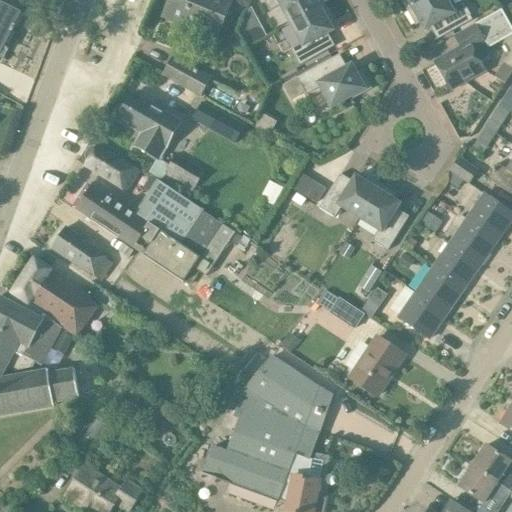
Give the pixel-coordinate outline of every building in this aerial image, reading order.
[(171,0),(163,18),(215,40),(231,0),(171,0)] [(262,0),(269,12),(280,6),(290,25),(325,6),(322,0),(262,0)] [(399,0),(406,12),(427,0),(399,0)] [(445,0),(427,0),(406,12),(415,27),(420,24),(425,32),(430,29),(437,41),(472,21),(463,5),(452,11),(445,0)] [(0,62),(1,63),(8,48),(5,46),(11,33),(13,34),(15,28),(14,27),(21,13),(0,3),(0,62)] [(325,6),(290,25),(301,45),(290,51),(299,67),(334,47),(327,35),(333,32),(328,24),(334,21),(325,6)] [(511,34),(511,28),(502,10),(501,11),(476,25),(477,26),(486,43),(489,48),(504,40),(511,34)] [(253,11),(239,18),(252,44),(267,36),(253,11)] [(473,50),(486,43),(477,26),(456,38),(461,48),(435,62),(450,90),(485,71),(473,50)] [(305,96),(319,89),(331,109),(351,98),(352,100),(372,90),(361,71),(356,74),(351,66),(346,69),(339,56),(296,79),(305,96)] [(200,97),(210,79),(173,58),(163,77),(200,97)] [(511,87),(499,107),(510,113),(510,114),(511,115),(511,87)] [(132,95),(131,96),(125,107),(121,108),(118,113),(119,117),(118,120),(144,134),(137,147),(159,160),(181,119),(153,104),(152,106),(132,95)] [(235,144),(245,126),(203,102),(193,120),(235,144)] [(499,107),(486,127),(496,134),(510,114),(510,113),(499,107)] [(277,123),(261,114),(256,128),(270,136),(277,123)] [(496,134),(486,127),(471,149),(481,157),(496,134)] [(89,161),(85,167),(114,185),(115,182),(128,190),(139,172),(98,147),(97,149),(94,147),(90,148),(85,155),(86,159),(89,161)] [(166,171),(161,179),(191,197),(205,172),(175,155),(166,171)] [(444,181),(447,183),(458,190),(464,182),(469,185),(479,171),(459,157),(448,173),(450,173),(444,181)] [(511,163),(508,171),(497,165),(488,180),(511,195),(511,163)] [(314,204),(325,188),(302,173),(292,189),(314,204)] [(335,219),(341,209),(360,220),(381,186),(366,177),(363,182),(355,178),(352,183),(340,175),(319,209),(335,219)] [(204,211),(199,208),(158,181),(135,215),(92,187),(76,212),(133,249),(184,283),(191,288),(201,274),(206,277),(228,243),(237,248),(243,252),(251,241),(244,237),(243,239),(234,234),(234,233),(203,213),(204,211)] [(381,186),(360,220),(378,232),(372,242),(388,252),(409,218),(397,210),(400,205),(392,201),(396,195),(381,186)] [(306,200),(297,194),(292,201),(302,207),(306,200)] [(511,214),(484,195),(466,220),(497,242),(511,219),(511,214)] [(429,212),(423,221),(436,230),(442,220),(429,212)] [(466,220),(449,245),(480,266),(497,242),(466,220)] [(66,229),(52,249),(101,283),(113,265),(105,259),(107,257),(66,229)] [(410,253),(417,242),(411,238),(404,249),(410,253)] [(340,252),(349,257),(356,246),(346,241),(340,252)] [(449,245),(433,269),(463,290),(480,266),(449,245)] [(417,258),(405,251),(398,261),(410,268),(417,258)] [(34,259),(12,292),(61,324),(60,326),(76,337),(99,304),(68,282),(34,259)] [(359,287),(369,293),(381,272),(371,266),(359,287)] [(433,269),(416,294),(447,315),(463,290),(433,269)] [(329,315),(355,330),(364,315),(325,291),(317,305),(330,314),(329,315)] [(1,298),(0,299),(0,416),(55,407),(54,403),(79,398),(74,371),(48,375),(48,372),(0,380),(0,379),(8,365),(19,371),(33,368),(35,363),(40,366),(60,326),(61,324),(12,292),(6,301),(1,298)] [(447,315),(416,294),(398,319),(429,340),(447,315)] [(130,310),(113,298),(107,307),(124,319),(130,310)] [(361,311),(371,318),(378,309),(368,302),(361,311)] [(65,355),(73,337),(61,331),(52,348),(65,355)] [(350,380),(376,398),(404,356),(377,339),(350,380)] [(333,398),(293,372),(272,358),(243,393),(235,416),(231,415),(225,430),(234,434),(227,453),(213,448),(203,475),(218,481),(217,486),(274,506),(276,501),(276,502),(277,499),(289,503),(287,511),(323,511),(326,500),(316,498),(319,481),(308,479),(312,462),(310,461),(319,434),(333,398)] [(511,406),(500,425),(511,433),(511,406)] [(85,437),(70,459),(81,466),(95,446),(98,447),(113,422),(101,414),(85,437)] [(472,467),(507,490),(511,482),(511,476),(504,472),(510,462),(486,446),(472,467)] [(128,483),(123,492),(85,467),(66,497),(89,511),(108,511),(115,503),(128,511),(141,492),(128,483)] [(497,511),(508,496),(511,492),(507,490),(472,467),(459,488),(483,504),(478,511),(497,511)]
